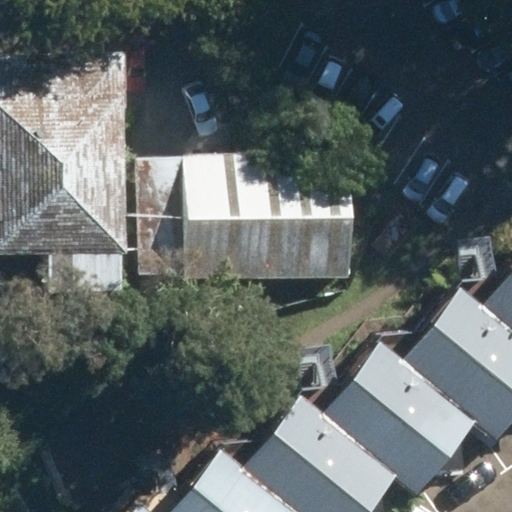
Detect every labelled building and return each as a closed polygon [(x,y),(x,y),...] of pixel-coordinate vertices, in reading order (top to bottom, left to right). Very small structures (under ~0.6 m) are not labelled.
[(120,283),(121,67),(0,66),(0,244),(44,245),(43,282),(120,283)] [(349,148),(177,149),(178,274),(351,272),(349,148)] [(511,255),(477,302),(511,327),(511,255)] [(450,281),(396,352),(471,409),(495,427),(511,404),(511,327),(477,302),(450,281)] [(373,335),(318,409),(392,465),(415,483),(471,409),(396,352),(373,335)] [(294,391),(238,465),(300,511),(356,511),(392,465),(318,409),(294,391)] [(229,458),(187,511),(300,511),(238,465),(229,458)] [(145,511),(131,501),(122,511),(145,511)]
